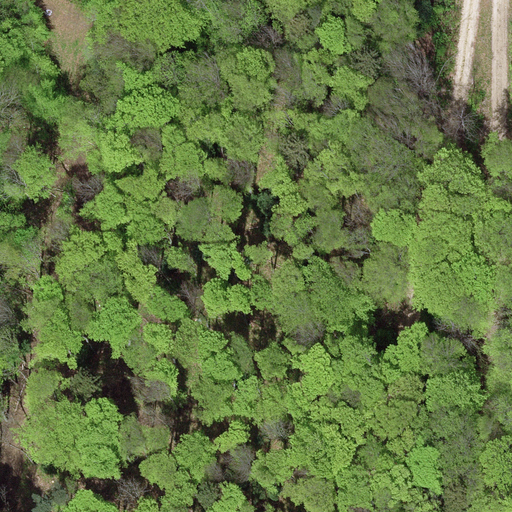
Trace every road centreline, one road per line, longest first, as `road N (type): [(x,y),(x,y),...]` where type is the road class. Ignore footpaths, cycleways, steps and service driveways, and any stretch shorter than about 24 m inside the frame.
road 1 (track): [(355,511),(396,374),(477,0)]
road 2 (track): [(485,511),(493,0)]
